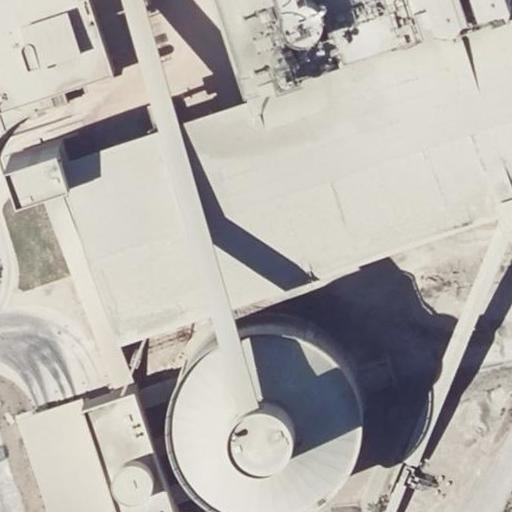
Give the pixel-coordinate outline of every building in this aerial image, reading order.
[(87,0),(0,0),(0,108),(111,73),(87,0)] [(511,0),(327,0),(347,62),(308,74),(250,93),(231,99),(227,91),(219,88),(210,90),(205,98),(207,107),(3,173),(15,211),(52,198),(67,192),(116,337),(221,303),(240,297),(503,212),(497,197),(511,191),(511,0)] [(220,0),(250,93),(308,74),(284,0),(220,0)] [(295,52),(306,54),(315,53),(322,48),(327,40),(329,31),(327,22),(320,14),(311,9),(300,10),(291,15),(285,24),(283,34),(287,44),(295,52)] [(511,223),(511,191),(497,197),(503,212),(507,226),(511,223)] [(240,297),(221,303),(230,330),(216,339),(200,351),(185,372),(175,396),(173,424),(179,450),(192,473),(210,493),(233,506),(252,511),(271,511),(273,511),(292,510),(316,499),(337,484),(352,462),(361,438),(364,411),(359,385),(345,360),(328,343),(304,329),(285,323),(260,322),(248,324),(240,297)] [(119,395),(85,406),(119,508),(120,511),(179,511),(138,389),(119,395)] [(106,511),(119,508),(85,406),(83,399),(27,418),(58,511),(106,511)]
